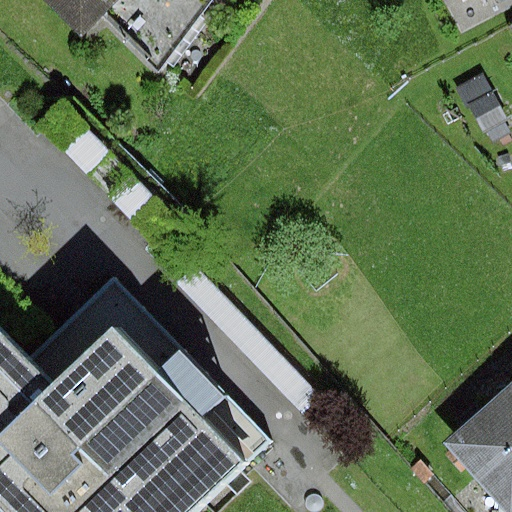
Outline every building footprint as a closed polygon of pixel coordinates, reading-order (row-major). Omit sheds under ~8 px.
[(53,0),(83,29),(111,0),(112,0),(168,54),(220,0),(53,0)] [(494,107),(478,79),(457,91),(473,119),(494,107)] [(82,130),(61,150),(151,246),(173,225),(82,130)] [(192,269),(175,285),(301,417),(318,401),(192,269)] [(0,511),(200,511),(266,448),(132,312),(53,389),(0,334),(0,511)] [(511,511),(511,388),(447,445),(505,511),(511,511)]
